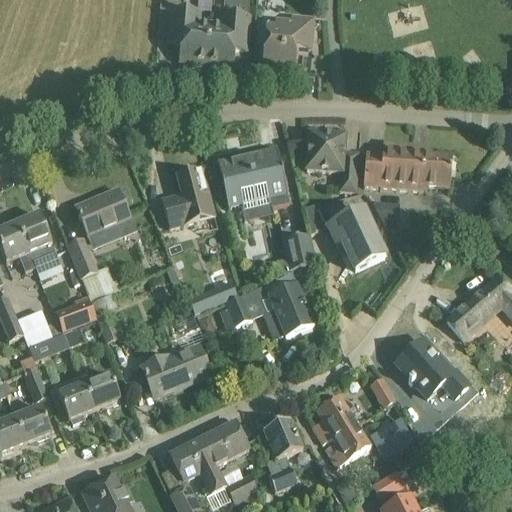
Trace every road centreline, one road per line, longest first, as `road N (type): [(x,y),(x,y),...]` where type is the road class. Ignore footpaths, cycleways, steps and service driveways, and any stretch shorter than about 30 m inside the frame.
road 1 (residential): [(0,491),(281,403),(331,379),(356,360),(511,152)]
road 2 (residential): [(0,175),(108,132),(205,115),(340,109)]
road 3 (residential): [(511,125),(340,109)]
